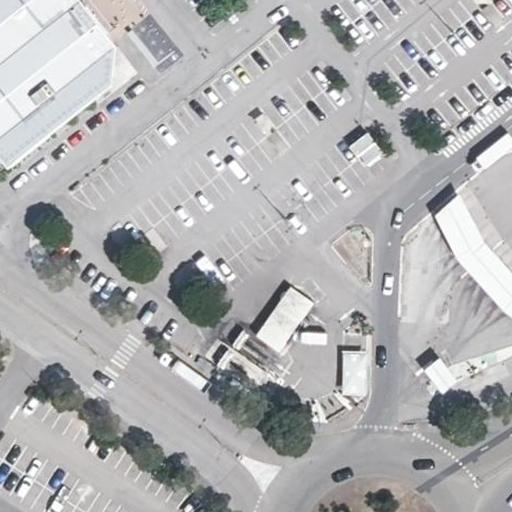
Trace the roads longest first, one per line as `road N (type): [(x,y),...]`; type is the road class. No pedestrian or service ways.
road 1 (unclassified): [(322,460),(251,440),(0,262)]
road 2 (unclassified): [(0,311),(227,478),(257,511)]
